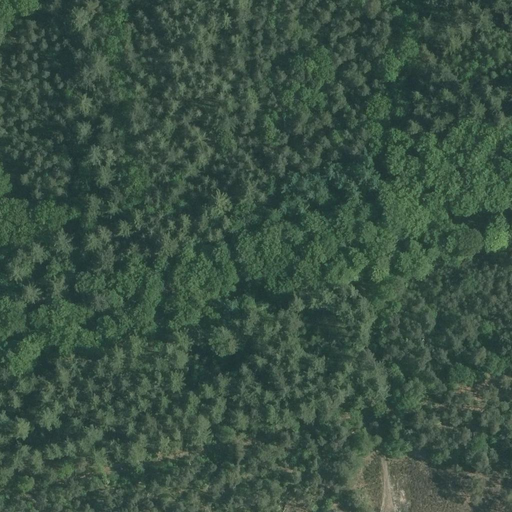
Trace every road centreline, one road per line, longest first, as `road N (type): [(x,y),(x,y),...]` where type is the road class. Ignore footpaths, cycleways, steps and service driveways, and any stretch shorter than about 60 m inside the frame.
road 1 (tertiary): [(0,344),(511,205)]
road 2 (track): [(375,242),(408,0)]
